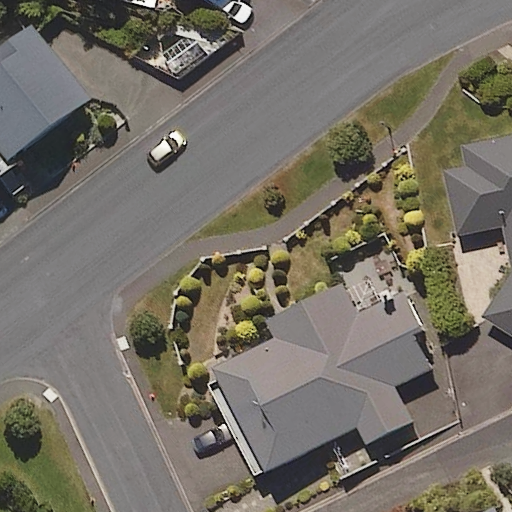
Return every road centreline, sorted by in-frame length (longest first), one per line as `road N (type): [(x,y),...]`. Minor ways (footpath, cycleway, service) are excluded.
road 1 (residential): [(45,270),(410,0)]
road 2 (residential): [(45,270),(154,511)]
